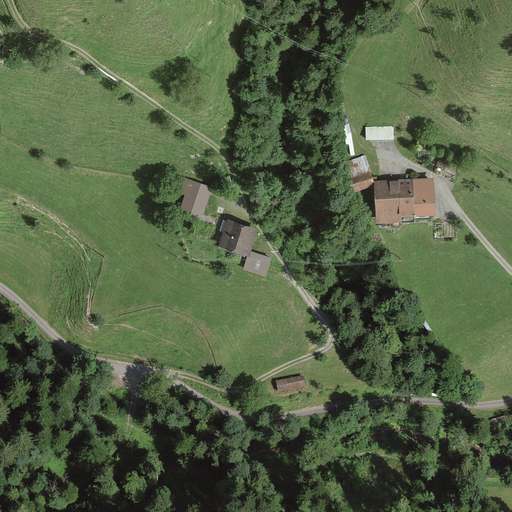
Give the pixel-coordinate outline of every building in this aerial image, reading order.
[(394,127),(366,128),(367,142),(395,141),(394,127)] [(366,157),(349,164),(360,188),(377,181),(366,157)] [(212,186),(185,177),(181,191),(187,193),(183,206),(204,212),(212,186)] [(435,179),(379,183),(382,222),(419,219),(418,212),(438,210),(435,179)] [(261,229),(230,219),(222,245),(251,254),(248,264),(270,271),(273,260),(253,254),(261,229)] [(306,378),(279,383),(281,394),(308,388),(306,378)]
